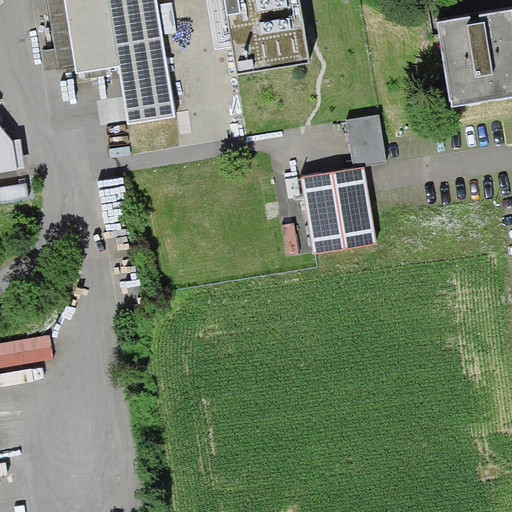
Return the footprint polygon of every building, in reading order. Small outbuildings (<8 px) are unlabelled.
[(65,0),(78,73),(119,65),(129,124),(175,117),(155,0),(65,0)] [(299,0),(224,0),(237,74),(310,62),(299,0)] [(511,10),(511,9),(437,22),(451,106),(511,96),(511,10)] [(380,115),(346,120),(354,169),(365,167),(388,163),(380,115)] [(0,171),(16,169),(13,140),(0,124),(0,171)] [(21,139),(13,140),(16,169),(24,168),(21,139)] [(354,169),(301,178),(314,254),(378,244),(365,167),(354,169)] [(26,183),(0,187),(0,202),(29,198),(26,183)]
